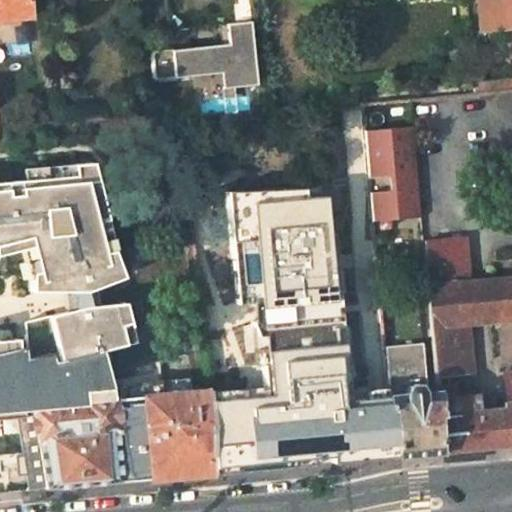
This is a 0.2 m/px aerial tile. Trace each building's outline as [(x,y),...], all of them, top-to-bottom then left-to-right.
[(27,0),(0,0),(0,17),(29,15),(27,0)] [(511,0),(504,0),(506,14),(477,17),(479,33),(511,29),(511,0)] [(170,51),(150,53),(152,80),(195,76),(194,67),(221,64),(222,74),(223,90),(255,87),(249,21),(225,24),(227,46),(220,47),(171,52),(170,51)] [(225,24),(218,25),(220,47),(227,46),(225,24)] [(322,54),(320,29),(305,31),(307,55),(322,54)] [(221,64),(194,67),(195,76),(222,74),(221,64)] [(511,91),(511,79),(471,84),(472,96),(511,91)] [(472,96),(471,84),(325,98),(326,111),(472,96)] [(53,102),(41,103),(42,115),(54,114),(53,102)] [(54,114),(42,115),(45,141),(56,139),(54,114)] [(156,115),(134,117),(133,115),(105,118),(105,121),(98,122),(99,135),(101,135),(157,129),(156,115)] [(370,216),(417,212),(409,128),(361,132),(365,177),(386,175),(387,190),(367,191),(370,216)] [(0,252),(30,245),(36,270),(29,272),(28,276),(29,290),(60,290),(71,290),(72,308),(86,307),(83,292),(91,289),(121,278),(111,251),(103,253),(95,223),(106,220),(91,163),(23,170),(24,180),(0,182),(0,252)] [(212,473),(395,456),(389,411),(387,388),(368,389),(363,317),(341,319),(340,295),(357,294),(348,179),(332,180),(332,185),(304,188),(225,191),(235,311),(244,311),(253,383),(209,387),(210,389),(207,389),(211,428),(207,428),(212,473)] [(418,217),(417,212),(370,216),(370,221),(418,217)] [(463,397),(460,402),(445,404),(444,399),(456,397),(455,384),(435,386),(436,391),(437,401),(438,415),(436,415),(439,452),(511,444),(511,275),(468,280),(464,236),(423,240),(427,284),(424,284),(434,373),(466,369),(461,323),(496,319),(497,321),(511,319),(511,371),(503,373),(506,407),(476,410),(468,397),(463,397)] [(96,306),(91,289),(83,292),(86,307),(96,306)] [(71,290),(60,290),(63,310),(72,308),(71,290)] [(0,417),(19,415),(29,490),(212,473),(207,428),(211,428),(207,390),(188,392),(187,378),(139,383),(141,397),(110,400),(107,370),(102,371),(97,350),(131,341),(122,305),(96,306),(86,307),(72,308),(63,310),(22,321),(24,338),(15,341),(15,338),(0,339),(0,417)] [(426,392),(419,342),(383,345),(390,411),(395,456),(439,452),(436,415),(438,415),(437,401),(436,391),(426,392)]
